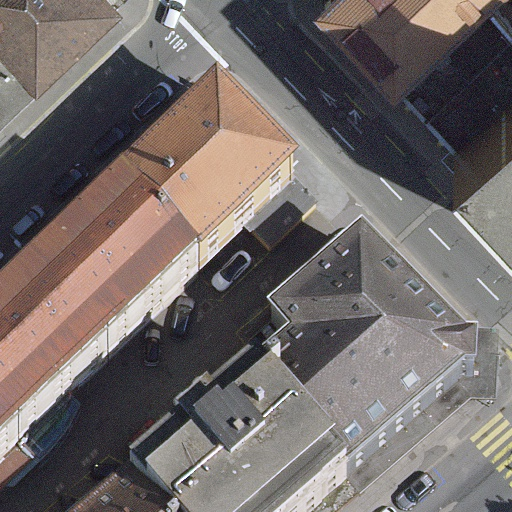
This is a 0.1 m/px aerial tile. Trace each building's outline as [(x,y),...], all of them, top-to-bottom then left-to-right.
[(116,0),(0,0),(0,32),(41,74),(116,0)] [(481,0),(326,0),(324,2),(396,81),(400,78),(481,0)] [(0,113),(41,74),(0,32),(0,113)] [(511,76),(452,131),(511,197),(511,76)] [(320,207),(218,100),(120,193),(196,273),(245,228),(269,254),(320,207)] [(39,271),(117,350),(196,273),(120,193),(39,271)] [(345,489),(464,388),(478,388),(478,356),(467,356),(451,338),(363,247),(265,330),(287,356),(254,385),(345,489)] [(117,350),(39,271),(0,308),(0,425),(20,446),(117,350)] [(345,489),(357,503),(469,410),(494,411),(499,341),(451,338),(467,356),(478,356),(478,388),(464,388),(345,489)] [(254,385),(129,492),(146,511),(318,511),(345,489),(254,385)] [(0,464),(20,446),(0,425),(0,464)] [(345,489),(318,511),(347,511),(357,503),(345,489)] [(146,511),(129,492),(106,511),(146,511)]
